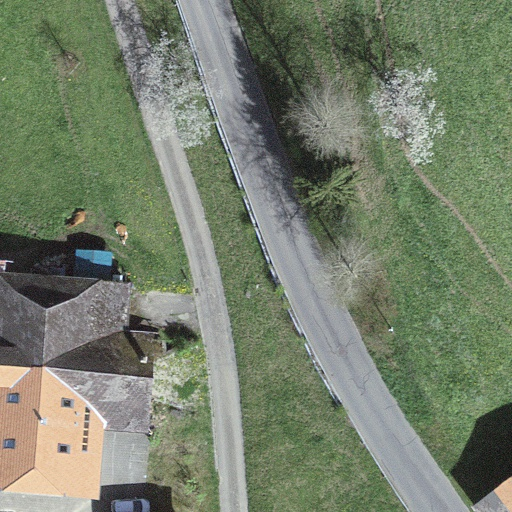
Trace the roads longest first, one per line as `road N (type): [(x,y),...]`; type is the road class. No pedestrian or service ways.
road 1 (unclassified): [(443,511),(341,354),(289,249),(203,0)]
road 2 (track): [(217,511),(216,453),(104,0)]
